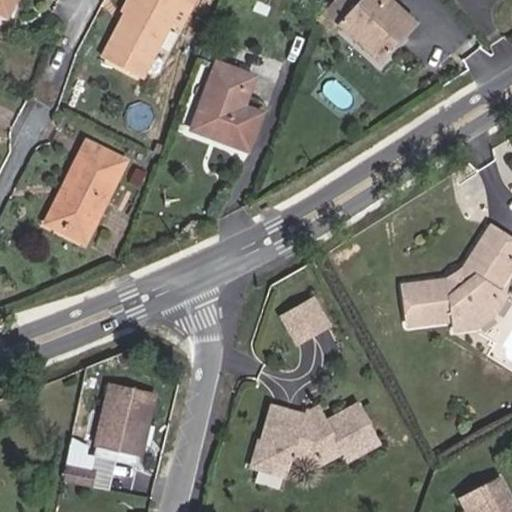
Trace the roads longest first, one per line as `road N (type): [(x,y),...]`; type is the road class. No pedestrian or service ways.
road 1 (residential): [(197,274),(325,209),(511,90)]
road 2 (residential): [(197,274),(210,353),(166,511)]
road 3 (residential): [(0,196),(56,87),(87,0)]
road 4 (residential): [(0,354),(197,274)]
